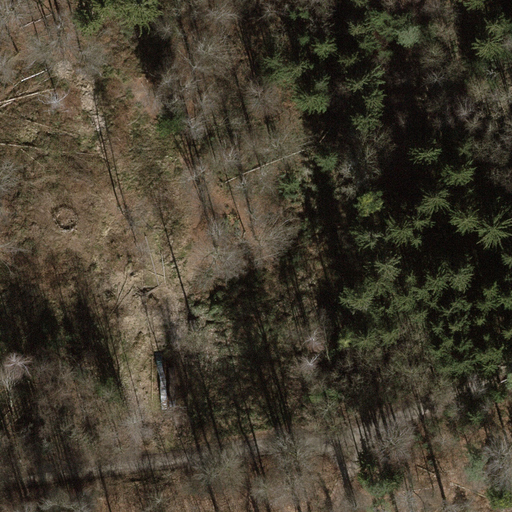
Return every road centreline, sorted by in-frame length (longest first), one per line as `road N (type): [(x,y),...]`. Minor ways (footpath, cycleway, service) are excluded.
road 1 (track): [(0,484),(272,449),(381,422)]
road 2 (track): [(381,422),(511,363)]
